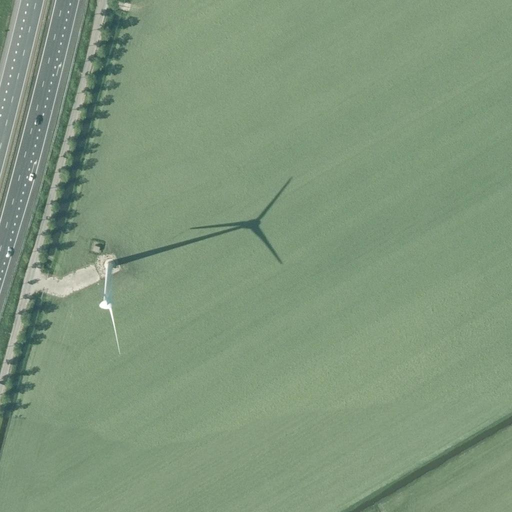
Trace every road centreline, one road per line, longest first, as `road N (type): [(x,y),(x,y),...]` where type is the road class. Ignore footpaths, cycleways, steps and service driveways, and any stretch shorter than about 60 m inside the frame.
road 1 (unclassified): [(0,391),(100,0)]
road 2 (motorway): [(0,249),(62,0)]
road 3 (motorway): [(36,0),(0,147)]
